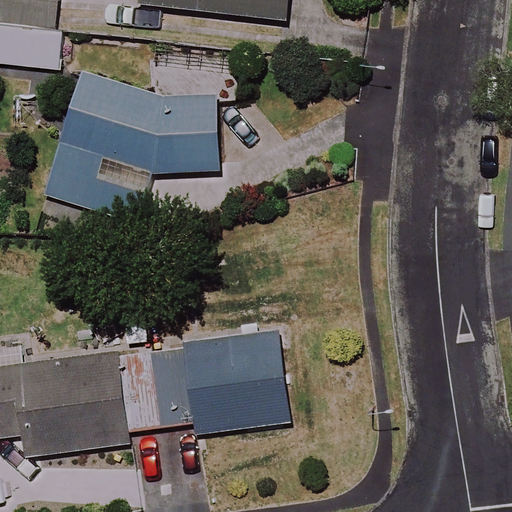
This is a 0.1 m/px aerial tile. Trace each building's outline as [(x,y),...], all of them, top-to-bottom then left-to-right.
[(60,0),(0,0),(0,66),(55,70),(60,0)] [(286,0),(141,0),(141,7),(285,21),(286,0)] [(140,94),(80,76),(44,199),(140,227),(155,175),(213,177),(216,97),(140,94)] [(116,310),(123,359),(158,354),(151,305),(116,310)] [(158,354),(123,359),(0,376),(0,440),(28,437),(31,462),(131,448),(129,436),(199,426),(201,439),(288,426),(275,337),(268,338),(158,354)]
